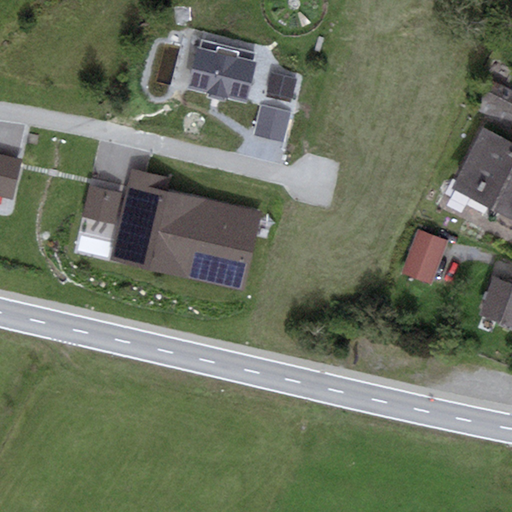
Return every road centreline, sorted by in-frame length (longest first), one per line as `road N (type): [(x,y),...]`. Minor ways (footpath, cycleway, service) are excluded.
road 1 (secondary): [(0,313),(511,429)]
road 2 (residential): [(0,112),(312,184)]
